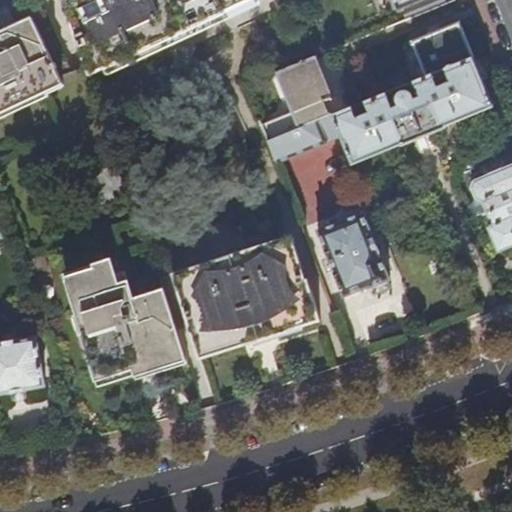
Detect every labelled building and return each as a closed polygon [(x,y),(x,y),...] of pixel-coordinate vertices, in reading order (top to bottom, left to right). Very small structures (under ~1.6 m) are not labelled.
[(69,0),(65,2),(92,77),(256,0),(69,0)] [(393,0),(398,12),(426,0),(393,0)] [(0,110),(60,83),(62,86),(64,85),(57,70),(58,69),(55,62),(53,63),(32,17),(30,18),(32,23),(21,28),(0,38),(0,110)] [(460,23),(413,43),(428,77),(434,75),(447,69),(474,58),(465,35),(460,23)] [(324,120),(331,117),(325,102),(334,98),(318,57),(277,74),(293,112),(262,124),(270,142),(319,122),(324,120)] [(490,97),(474,58),(447,69),(453,82),(439,87),(434,75),(428,77),(410,84),(413,90),(418,88),(421,97),(414,100),(411,93),(408,91),(404,90),(401,91),(398,94),(397,96),(398,100),(400,106),(393,109),(387,94),(366,103),(370,114),(357,119),(353,108),(334,116),(337,122),(354,165),(400,146),(402,147),(447,128),(446,127),(495,107),(490,97)] [(393,91),(409,85),(406,78),(405,76),(403,76),(391,80),(390,85),(393,91)] [(327,126),(337,122),(334,116),(331,117),(324,120),(327,126)] [(323,134),(319,122),(270,142),(278,165),(328,145),(327,142),(332,140),(329,132),(323,134)] [(488,214),(511,204),(511,166),(507,169),(502,159),(481,169),(485,179),(476,182),(473,189),(477,200),(483,201),(488,214)] [(375,193),(367,196),(376,217),(384,214),(375,193)] [(511,204),(488,214),(493,227),(489,229),(499,252),(511,246),(511,204)] [(369,290),(391,281),(364,214),(318,232),(344,298),(357,293),(368,288),(369,290)] [(260,341),(321,322),(308,280),(306,281),(292,237),(161,278),(166,295),(177,330),(190,326),(200,360),(260,341)] [(185,355),(177,330),(166,295),(136,305),(129,280),(119,283),(111,259),(93,265),(96,273),(69,282),(68,281),(67,281),(78,317),(84,315),(89,332),(82,334),(97,381),(99,381),(97,374),(117,367),(132,362),(136,376),(138,376),(137,370),(185,355)] [(0,394),(22,391),(46,386),(36,336),(0,343),(0,394)]
